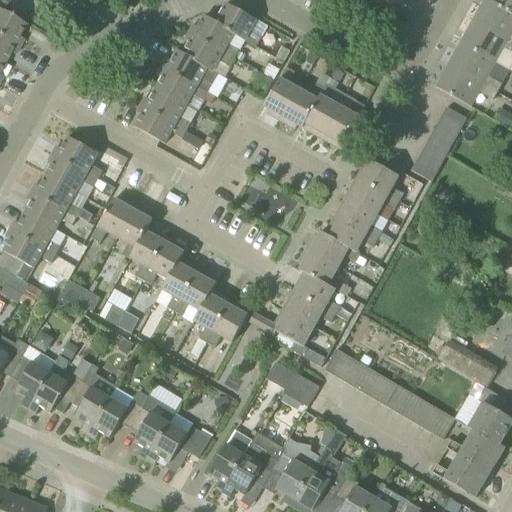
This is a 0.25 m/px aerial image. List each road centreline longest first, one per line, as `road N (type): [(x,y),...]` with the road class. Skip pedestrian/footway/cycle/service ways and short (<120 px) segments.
road 1 (residential): [(205,191),(184,229),(277,280),(331,181),(238,130)]
road 2 (residential): [(261,0),(396,75),(416,63),(450,0)]
road 3 (tertiary): [(183,511),(0,439)]
road 4 (residential): [(205,191),(40,96)]
